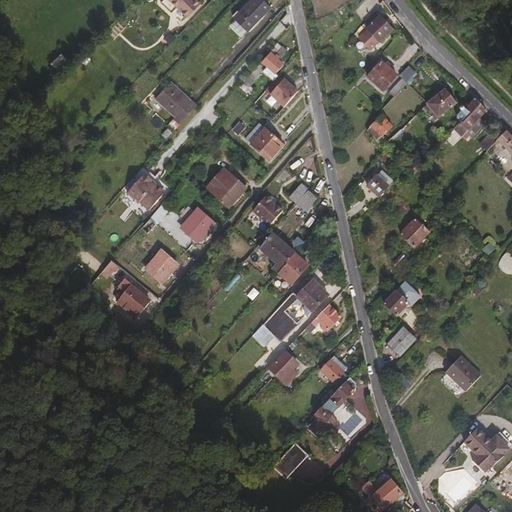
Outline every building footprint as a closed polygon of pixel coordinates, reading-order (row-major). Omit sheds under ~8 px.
[(197,0),(168,0),(189,20),(203,5),(197,0)] [(231,47),(268,7),(260,0),(249,0),(233,18),(234,19),(225,28),(227,30),(220,37),(231,47)] [(391,29),(378,16),(374,19),(371,16),(355,34),(357,36),(365,28),(378,41),(391,29)] [(281,64),(272,55),(279,47),(274,42),(267,51),(268,52),(260,62),(264,66),(273,73),(281,64)] [(253,77),(264,66),(260,62),(258,60),(248,72),(253,77)] [(395,74),(380,61),(367,76),(381,89),(395,74)] [(404,82),(418,68),(411,61),(397,74),(404,82)] [(296,90),(282,78),(280,80),(275,76),(263,89),(282,106),(296,90)] [(194,106),(168,82),(154,98),(180,122),(194,106)] [(455,101),(443,88),(423,103),(427,108),(429,106),(438,115),(440,114),(440,113),(444,109),(446,110),(447,109),(455,101)] [(483,122),(478,116),(484,109),(473,97),(465,107),(469,111),(459,121),(451,128),(454,131),(457,128),(462,134),(464,132),(469,137),(483,122)] [(459,121),(469,111),(465,107),(464,107),(461,105),(458,107),(460,110),(455,115),(456,117),(457,119),(459,121)] [(379,135),(391,125),(380,114),(364,129),(380,145),(384,141),(379,135)] [(249,143),(262,128),(257,124),(244,139),(249,143)] [(495,139),(504,129),(499,124),(489,134),(495,139)] [(266,159),(280,143),(263,128),(262,128),(249,143),(266,159)] [(511,137),(504,129),(495,139),(511,155),(511,177),(510,175),(506,178),(511,183),(511,137)] [(485,151),(495,139),(489,134),(479,145),(485,151)] [(222,167),(206,186),(226,204),(243,185),(222,167)] [(143,206),(160,187),(155,183),(153,184),(149,180),(151,179),(143,172),(126,192),(132,198),(134,197),(143,206)] [(386,185),(373,173),(364,184),(376,195),(386,185)] [(294,202),(305,190),(299,183),(288,196),(294,202)] [(147,209),(162,192),(162,189),(160,187),(143,206),(147,209)] [(305,212),(316,199),(305,190),(294,202),(305,212)] [(256,215),(269,200),(263,195),(250,210),(256,215)] [(267,224),(280,210),(269,200),(256,215),(267,224)] [(194,240),(212,221),(198,208),(181,227),(194,240)] [(145,232),(153,222),(149,218),(140,227),(145,232)] [(427,231),(425,229),(427,227),(423,223),(420,225),(414,218),(400,233),(412,246),(427,231)] [(290,255),(285,251),(287,248),(270,233),(257,246),(259,247),(275,262),(273,264),(278,268),(290,255)] [(158,281),(175,262),(161,250),(144,269),(158,281)] [(289,283),(306,265),(293,253),(290,256),(290,255),(278,268),(275,271),(289,283)] [(511,258),(505,253),(502,254),(499,256),(497,258),(495,261),(495,264),(495,267),(499,273),(501,274),(507,276),(511,275),(511,258)] [(119,267),(110,260),(95,277),(101,282),(108,275),(111,271),(114,273),(119,267)] [(143,288),(133,279),(129,284),(139,293),(143,288)] [(292,328),(279,314),(289,304),(300,305),(300,315),(302,317),(325,295),(309,280),(306,283),(301,279),(259,324),(278,342),(292,328)] [(122,291),(129,284),(126,281),(119,289),(122,291)] [(145,301),(147,299),(139,293),(129,284),(122,291),(108,308),(126,324),(146,302),(145,301)] [(409,304),(395,290),(382,303),(395,315),(405,305),(407,307),(409,304)] [(323,330),(338,315),(326,304),(306,324),(310,329),(317,321),(320,325),(319,326),(323,330)] [(397,355),(413,338),(401,326),(385,344),(397,355)] [(291,367),(295,363),(289,357),(290,356),(284,350),(266,368),(278,380),(279,379),(284,384),(295,372),(291,367)] [(341,371),(344,367),(332,355),(318,369),(331,381),(341,371)] [(478,374),(459,355),(443,370),(463,389),(478,374)] [(324,400),(346,376),(341,371),(331,381),(333,383),(320,396),(324,400)] [(260,384),(265,379),(262,375),(257,380),(260,384)] [(327,415),(354,387),(353,381),(347,375),(346,376),(324,400),(312,412),(316,416),(307,427),(318,438),(322,433),(326,436),(330,436),(333,433),(334,429),(330,426),(334,421),(327,415)] [(467,443),(480,430),(475,426),(463,439),(467,443)] [(503,451),(502,450),(507,445),(494,433),(489,438),(480,430),(467,443),(477,452),(472,457),(484,469),(489,464),(490,464),(503,451)] [(274,465),(286,478),(308,457),(296,444),(274,465)] [(387,502),(399,492),(388,479),(376,490),(366,479),(359,485),(366,494),(368,492),(370,494),(381,507),(383,506),(385,509),(390,505),(387,502)] [(381,507),(370,494),(364,499),(375,511),(381,507)]
